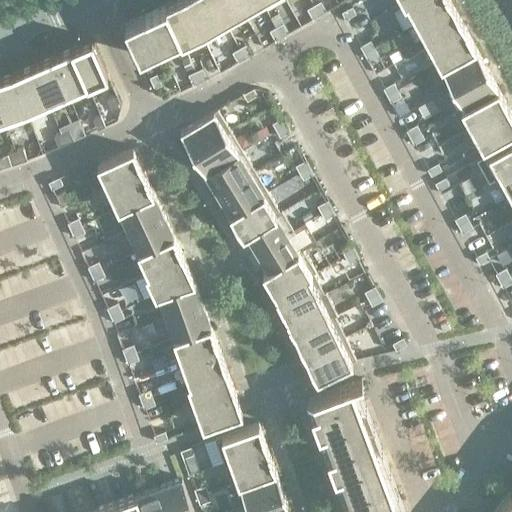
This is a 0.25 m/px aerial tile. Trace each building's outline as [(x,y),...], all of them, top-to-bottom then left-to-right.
[(185,0),(174,0),(164,5),(182,43),(202,33),(185,0)] [(211,0),(185,0),(202,33),(202,34),(223,21),(211,0)] [(236,0),(211,0),(223,21),(242,10),(236,0)] [(236,0),(242,10),(259,0),(236,0)] [(320,0),(313,4),(319,14),(326,10),(320,0)] [(449,0),(408,0),(404,3),(406,2),(417,22),(452,4),(449,0)] [(313,4),(306,8),(312,18),(319,14),(313,4)] [(452,4),(417,22),(429,44),(463,25),(452,4)] [(164,5),(145,14),(160,46),(179,38),(181,43),(182,43),(164,5)] [(351,5),(341,11),(345,18),(355,13),(351,5)] [(145,14),(124,24),(139,56),(160,46),(145,14)] [(283,22),(276,26),(282,36),(289,32),(283,22)] [(463,25),(429,44),(440,65),(475,46),(463,25)] [(282,36),(276,26),(269,30),(275,40),(282,36)] [(107,74),(91,38),(71,47),(86,83),(107,74)] [(360,45),(363,52),(374,46),(370,39),(360,45)] [(245,43),(238,47),(244,58),(251,54),(245,43)] [(363,52),(367,59),(378,53),(374,46),(363,52)] [(475,46),(440,65),(452,86),(486,67),(475,46)] [(86,83),(71,47),(51,56),(67,92),(86,83)] [(238,47),(232,51),(238,62),(244,58),(238,47)] [(31,65),(47,101),(67,92),(51,56),(31,65)] [(192,67),(187,57),(181,60),(186,70),(192,67)] [(26,110),(47,101),(31,65),(11,73),(26,110)] [(202,67),(195,70),(200,81),(207,78),(202,67)] [(486,67),(452,86),(463,106),(461,107),(461,108),(498,88),(486,67)] [(195,70),(188,74),(193,84),(200,81),(195,70)] [(0,77),(0,107),(3,117),(26,110),(11,73),(0,77)] [(156,73),(149,76),(154,87),(161,84),(156,73)] [(383,87),(386,94),(397,88),(393,81),(383,87)] [(243,93),(247,100),(257,94),(253,87),(243,93)] [(386,94),(390,101),(401,95),(397,88),(386,94)] [(498,88),(461,108),(472,127),(508,107),(498,88)] [(114,95),(106,98),(111,109),(118,105),(114,95)] [(180,130),(193,151),(230,129),(217,107),(180,130)] [(511,114),(508,107),(472,127),(482,147),(511,130),(511,114)] [(99,114),(92,118),(97,128),(104,125),(99,114)] [(282,116),(272,122),(276,129),(286,123),(282,116)] [(290,130),(286,123),(276,129),(280,136),(290,130)] [(406,129),(409,136),(420,130),(416,123),(406,129)] [(68,129),(61,132),(65,142),(73,139),(68,129)] [(193,151),(205,172),(243,149),(230,129),(193,151)] [(409,136),(413,143),(424,137),(420,130),(409,136)] [(61,132),(54,135),(58,145),(65,142),(61,132)] [(511,139),(488,152),(500,174),(511,167),(511,139)] [(132,146),(97,163),(107,185),(143,169),(132,146)] [(22,148),(15,150),(18,161),(26,158),(22,148)] [(217,193),(255,170),(243,149),(205,172),(217,193)] [(15,150),(7,153),(11,164),(18,161),(15,150)] [(295,164),(299,171),(309,166),(305,159),(295,164)] [(427,168),(431,175),(441,169),(437,162),(427,168)] [(299,171),(303,178),(313,173),(309,166),(299,171)] [(505,199),(511,195),(511,167),(500,174),(494,178),(505,199)] [(143,169),(107,185),(117,207),(153,191),(143,169)] [(230,213),(267,190),(255,170),(217,193),(230,213)] [(59,176),(48,181),(51,188),(62,183),(59,176)] [(434,182),(438,189),(449,183),(445,176),(434,182)] [(242,234),(282,210),(281,209),(279,210),(267,190),(230,213),(242,234)] [(153,191),(117,207),(128,229),(163,212),(153,191)] [(317,204),(321,211),(331,206),(327,199),(317,204)] [(321,211),(325,218),(335,213),(331,206),(321,211)] [(257,250),(293,228),(282,210),(242,234),(243,234),(246,232),(257,250)] [(163,212),(128,229),(138,251),(173,234),(163,212)] [(454,218),(458,225),(468,219),(464,212),(454,218)] [(78,217),(67,222),(70,229),(81,224),(78,217)] [(458,225),(462,232),(472,226),(468,219),(458,225)] [(81,224),(70,229),(74,236),(84,231),(81,224)] [(292,230),(294,229),(293,228),(257,250),(267,268),(262,271),(263,272),(302,248),(292,230)] [(173,234),(138,251),(147,271),(145,272),(146,273),(183,256),(173,234)] [(341,248),(345,255),(355,250),(351,243),(341,248)] [(511,254),(508,247),(497,253),(502,263),(511,257),(511,254)] [(274,290),(316,270),(302,248),(263,272),(274,290)] [(345,255),(349,262),(359,257),(355,250),(345,255)] [(475,256),(479,263),(489,257),(485,250),(475,256)] [(183,256),(146,273),(155,293),(194,279),(183,256)] [(98,260),(87,265),(90,272),(101,267),(98,260)] [(101,267),(90,272),(94,280),(105,275),(101,267)] [(495,272),(498,279),(509,274),(505,267),(495,272)] [(274,290),(284,312),(326,291),(326,290),(323,292),(314,272),(316,270),(274,290)] [(498,279),(502,286),(511,280),(511,279),(509,274),(498,279)] [(194,279),(155,293),(155,294),(157,293),(165,315),(202,301),(194,279)] [(364,290),(368,297),(378,292),(374,285),(364,290)] [(284,312),(295,333),(337,313),(326,291),(284,312)] [(368,297),(372,304),(382,299),(378,292),(368,297)] [(106,306),(110,314),(120,309),(117,301),(106,306)] [(202,301),(165,315),(173,337),(210,324),(202,301)] [(110,314),(113,321),(124,316),(120,309),(110,314)] [(295,333),(306,355),(345,335),(335,315),(337,314),(337,313),(295,333)] [(210,324),(173,337),(182,360),(218,346),(210,324)] [(306,355),(317,377),(356,358),(345,335),(306,355)] [(402,336),(392,342),(396,349),(406,343),(402,336)] [(122,347),(124,355),(136,351),(133,343),(122,347)] [(227,369),(218,346),(182,360),(189,381),(187,382),(187,383),(227,369)] [(124,355),(127,362),(138,358),(136,351),(124,355)] [(234,389),(227,369),(187,383),(195,403),(234,389)] [(511,511),(511,484),(490,511),(405,511),(359,388),(359,387),(360,388),(361,389),(361,390),(363,390),(364,390),(365,390),(366,390),(367,389),(368,388),(368,387),(368,386),(368,385),(368,384),(367,383),(366,382),(365,382),(364,381),(363,381),(362,381),(361,380),(362,380),(361,378),(306,398),(349,511),(511,511)] [(138,392),(141,400),(152,396),(149,388),(138,392)] [(234,389),(195,403),(202,425),(242,410),(234,389)] [(141,400),(143,407),(155,403),(152,396),(141,400)] [(223,461),(230,458),(267,445),(258,421),(214,437),(223,461)] [(153,434),(156,441),(167,437),(164,430),(153,434)] [(267,445),(230,458),(223,461),(231,483),(275,467),(267,445)] [(180,450),(183,457),(194,453),(191,446),(180,450)] [(283,490),(275,467),(231,483),(231,484),(234,483),(242,505),(283,490)] [(158,485),(167,511),(193,511),(181,477),(158,485)] [(194,488),(197,496),(208,492),(205,484),(194,488)] [(135,494),(141,511),(167,511),(158,485),(135,494)] [(290,511),(283,490),(242,505),(244,511),(290,511)] [(197,496),(199,503),(210,499),(208,492),(197,496)] [(141,511),(135,494),(115,501),(118,511),(141,511)] [(118,511),(115,501),(95,508),(95,511),(118,511)]
